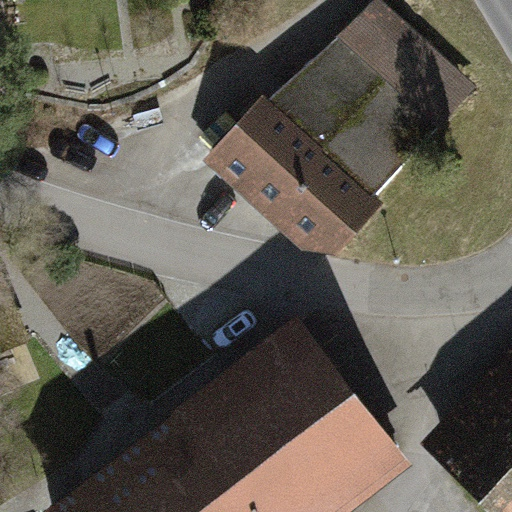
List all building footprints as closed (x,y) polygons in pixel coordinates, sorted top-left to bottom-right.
[(465,94),(371,9),(267,102),(217,158),(323,253),(465,94)] [(0,349),(23,340),(0,283),(0,349)] [(307,332),(70,511),(223,511),(241,499),(230,484),(352,391),(307,332)] [(319,511),(397,452),(352,391),(230,484),(241,499),(223,511),(319,511)] [(511,511),(511,394),(450,458),(504,511),(511,511)]
